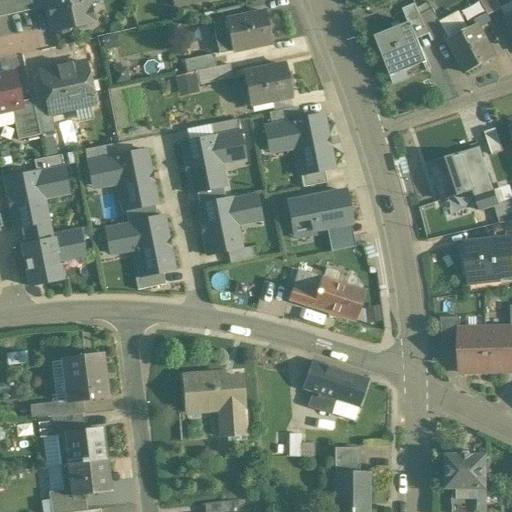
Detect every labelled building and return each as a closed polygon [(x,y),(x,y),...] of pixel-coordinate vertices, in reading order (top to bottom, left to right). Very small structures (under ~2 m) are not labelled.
[(4,0),(0,0),(0,17),(8,16),(4,0)] [(4,0),(8,16),(20,13),(17,0),(4,0)] [(29,0),(17,0),(20,13),(32,11),(29,0)] [(29,0),(32,11),(45,8),(43,0),(29,0)] [(43,0),(45,8),(51,32),(56,31),(60,34),(68,32),(71,27),(94,22),(88,0),(43,0)] [(500,8),(495,0),(479,0),(488,14),(500,8)] [(414,4),(403,9),(408,24),(410,23),(417,39),(429,33),(420,15),(414,4)] [(432,9),(420,15),(429,33),(432,40),(445,34),(432,9)] [(264,12),(225,20),(232,52),(271,44),(264,12)] [(439,22),(448,39),(468,29),(459,12),(439,22)] [(408,24),(376,37),(391,75),(425,62),(417,39),(410,23),(408,24)] [(448,39),(447,40),(465,72),(494,57),(476,24),(468,29),(448,39)] [(213,54),(184,61),(187,74),(197,72),(207,70),(216,68),(213,54)] [(84,63),(40,73),(46,97),(50,114),(51,114),(93,105),(91,96),(95,93),(92,82),(87,80),(84,63)] [(232,79),(229,65),(216,68),(207,70),(210,83),(232,79)] [(284,65),(243,74),(250,105),(271,101),(291,97),(284,65)] [(207,70),(197,72),(200,86),(210,83),(207,70)] [(13,73),(0,76),(0,126),(14,123),(11,111),(15,110),(20,103),(13,73)] [(46,97),(31,100),(39,135),(55,132),(51,114),(50,114),(46,97)] [(291,97),(271,101),(272,108),(292,104),(291,97)] [(31,100),(20,103),(15,110),(11,111),(14,123),(18,140),(39,136),(39,135),(31,100)] [(322,115),(263,127),(267,147),(293,142),(300,176),(333,170),(322,115)] [(239,131),(180,143),(191,194),(224,187),(218,157),(243,152),(239,131)] [(480,147),(461,153),(470,181),(489,175),(480,147)] [(145,150),(86,162),(90,183),(116,177),(123,212),(156,205),(145,150)] [(461,153),(431,163),(443,200),(473,190),(470,181),(461,153)] [(411,172),(407,156),(401,158),(405,173),(411,172)] [(63,167),(4,179),(14,230),(20,228),(47,223),(41,192),(67,187),(63,167)] [(489,175),(470,181),(473,190),(474,196),(493,190),(489,175)] [(493,190),(474,196),(479,210),(494,206),(498,204),(493,190)] [(256,193),(197,205),(207,256),(240,249),(234,219),(260,214),(256,193)] [(286,204),(292,235),(351,224),(345,193),(286,204)] [(498,204),(494,206),(500,225),(511,221),(511,201),(511,200),(498,204)] [(141,277),(173,270),(162,217),(102,229),(107,250),(134,244),(141,277)] [(47,223),(20,228),(30,282),(58,276),(54,256),(82,251),(78,229),(50,235),(47,223)] [(511,246),(511,239),(463,245),(468,281),(511,275),(511,246)] [(374,244),(365,247),(368,258),(378,255),(374,244)] [(291,269),(282,266),(276,286),(285,289),(291,269)] [(364,293),(297,271),(287,300),(355,322),(364,293)] [(460,317),(441,318),(441,343),(459,343),(459,330),(460,329),(460,317)] [(511,328),(485,329),(487,372),(511,371),(511,328)] [(460,329),(459,330),(459,343),(460,373),(487,372),(485,329),(460,329)] [(102,355),(65,360),(71,402),(71,404),(83,402),(107,399),(102,355)] [(62,358),(50,360),(57,400),(69,398),(62,358)] [(368,380),(312,362),(303,390),(311,393),(307,407),(331,414),(336,401),(358,408),(368,380)] [(224,374),(182,377),(185,414),(218,411),(217,409),(222,409),(224,436),(219,436),(219,438),(246,436),(242,381),(225,382),(224,374)] [(71,402),(56,403),(58,417),(81,415),(84,415),(83,402),(71,404),(71,402)] [(58,417),(48,418),(50,438),(63,436),(63,435),(83,433),(81,415),(58,417)] [(83,433),(63,435),(63,436),(67,466),(106,461),(103,430),(83,433)] [(358,449),(334,449),(334,473),(333,511),(366,511),(366,491),(368,492),(368,473),(358,473),(358,449)] [(486,455),(446,454),(445,488),(452,489),(486,489),(486,455)] [(106,461),(67,466),(68,481),(62,482),(64,498),(65,498),(84,496),(110,493),(106,461)] [(485,511),(486,489),(452,489),(452,511),(485,511)] [(84,496),(65,498),(64,498),(49,499),(50,511),(83,511),(86,511),(84,496)] [(204,505),(204,511),(233,511),(233,502),(204,505)]
